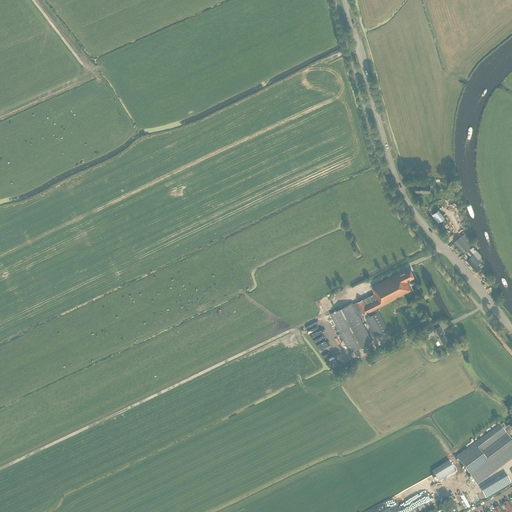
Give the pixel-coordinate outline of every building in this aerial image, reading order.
[(429,193),(430,185),(421,184),(421,187),(416,186),(416,192),(429,193)] [(438,222),(444,217),(438,209),(432,214),(438,222)] [(448,218),(440,225),(448,234),(456,228),(448,218)] [(476,271),(483,266),(480,262),(482,260),(480,256),(476,251),(477,250),(473,246),(475,244),(465,232),(454,242),(464,253),(462,255),(476,271)] [(414,278),(410,269),(399,274),(398,273),(372,287),(374,292),(373,292),(374,294),(362,300),(362,299),(353,304),(352,302),(330,314),(350,353),(372,341),(359,314),(363,312),(364,314),(371,311),(373,314),(365,318),(375,336),(388,329),(377,308),(380,306),(411,290),(407,281),(414,278)] [(433,330),(434,330),(430,332),(432,336),(433,335),(435,339),(437,338),(440,344),(447,341),(439,326),(433,330)] [(511,425),(510,427),(509,426),(506,428),(504,425),(501,427),(500,427),(457,459),(477,486),(511,459),(511,441),(508,437),(511,434),(511,425)] [(439,483),(456,473),(449,462),(432,473),(439,483)] [(511,484),(506,475),(481,491),(486,499),(511,484)] [(504,505),(507,511),(511,511),(511,510),(507,502),(507,503),(506,501),(503,503),(504,504),(504,505)]
